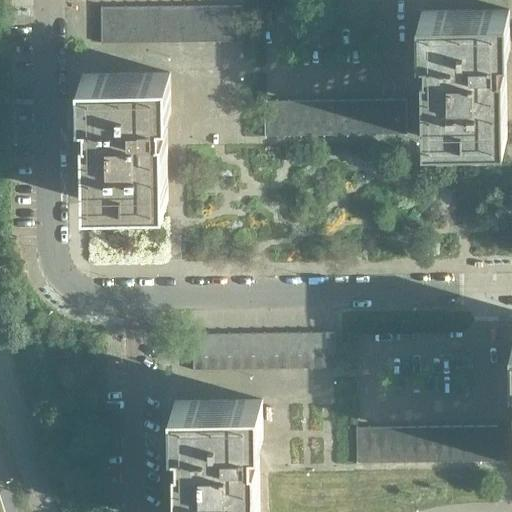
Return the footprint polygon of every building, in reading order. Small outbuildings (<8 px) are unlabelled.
[(196,27),(196,5),(184,6),(184,27),(196,27)] [(207,27),(207,5),(196,5),(196,27),(207,27)] [(219,27),(219,5),(207,5),(207,27),(219,27)] [(231,27),(231,5),(219,5),(219,27),(231,27)] [(244,26),(243,5),(231,5),(231,27),(244,26)] [(114,29),(114,6),(101,7),(101,29),(114,29)] [(126,28),(125,6),(114,6),(114,29),(126,28)] [(137,28),(137,6),(125,6),(126,28),(137,28)] [(149,28),(149,6),(137,6),(137,28),(149,28)] [(161,28),(160,6),(149,6),(149,28),(161,28)] [(172,28),(172,6),(160,6),(161,28),(172,28)] [(184,27),(184,6),(172,6),(172,28),(184,27)] [(507,137),(506,64),(497,64),(497,50),(509,49),(509,9),(421,10),(421,49),(428,49),(429,65),(426,65),(427,138),(507,137)] [(244,39),(244,26),(231,27),(231,39),(244,39)] [(184,40),(184,27),(172,28),(173,40),(184,40)] [(196,40),(196,27),(184,27),(184,40),(196,40)] [(208,40),(207,27),(196,27),(196,40),(208,40)] [(219,40),(219,27),(207,27),(208,40),(219,40)] [(231,39),(231,27),(219,27),(219,40),(231,39)] [(126,41),(126,28),(114,29),(114,41),(126,41)] [(138,41),(137,28),(126,28),(126,41),(138,41)] [(149,40),(149,28),(137,28),(138,41),(149,40)] [(161,40),(161,28),(149,28),(149,40),(161,40)] [(173,40),(172,28),(161,28),(161,40),(173,40)] [(114,41),(114,29),(101,29),(102,41),(114,41)] [(168,200),(167,127),(158,127),(158,113),(170,113),(170,72),(82,73),(83,112),(90,112),(90,128),(87,128),(88,201),(168,200)] [(371,121),(370,98),(359,99),(359,121),(371,121)] [(382,120),(382,98),(370,98),(371,121),(382,120)] [(394,112),(394,98),(382,98),(382,120),(394,120),(394,112)] [(407,112),(407,98),(394,98),(394,112),(407,112)] [(312,121),(312,99),(300,100),(300,122),(312,121)] [(324,121),(323,99),(312,99),(312,121),(324,121)] [(335,121),(335,99),(323,99),(324,121),(335,121)] [(347,121),(347,99),(335,99),(335,121),(347,121)] [(359,121),(359,99),(347,99),(347,121),(359,121)] [(277,122),(277,100),(264,100),(264,122),(277,122)] [(289,122),(288,100),(277,100),(277,122),(289,122)] [(300,122),(300,100),(288,100),(289,122),(300,122)] [(382,133),(382,120),(371,121),(371,133),(382,133)] [(394,133),(394,120),(382,120),(382,133),(394,133)] [(407,132),(407,120),(394,120),(394,133),(407,132)] [(312,134),(312,121),(300,122),(301,134),(312,134)] [(324,134),(324,121),(312,121),(312,134),(324,134)] [(336,133),(335,121),(324,121),(324,134),(336,133)] [(347,133),(347,121),(335,121),(336,133),(347,133)] [(359,133),(359,121),(347,121),(347,133),(359,133)] [(371,133),(371,121),(359,121),(359,133),(371,133)] [(277,134),(277,122),(264,122),(265,135),(277,134)] [(289,134),(289,122),(277,122),(277,134),(289,134)] [(301,134),(300,122),(289,122),(289,134),(301,134)] [(336,353),(335,331),(323,332),(323,354),(336,353)] [(264,354),(264,332),(252,333),(253,355),(264,354)] [(276,354),(276,332),(264,332),(264,354),(276,354)] [(288,354),(287,332),(276,332),(276,354),(288,354)] [(299,354),(299,332),(287,332),(288,354),(299,354)] [(311,354),(311,332),(299,332),(299,354),(311,354)] [(323,354),(323,332),(311,332),(311,354),(323,354)] [(206,355),(206,333),(193,333),(193,356),(206,355)] [(218,355),(217,333),(206,333),(206,355),(218,355)] [(229,355),(229,333),(217,333),(218,355),(229,355)] [(241,355),(241,333),(229,333),(229,355),(241,355)] [(253,355),(252,333),(241,333),(241,355),(253,355)] [(336,366),(336,353),(323,354),(323,366),(336,366)] [(265,367),(264,354),(253,355),(253,367),(265,367)] [(276,367),(276,354),(264,354),(265,367),(276,367)] [(288,367),(288,354),(276,354),(276,367),(288,367)] [(300,366),(299,354),(288,354),(288,367),(300,366)] [(311,366),(311,354),(299,354),(300,366),(311,366)] [(323,366),(323,354),(311,354),(311,366),(323,366)] [(206,368),(206,355),(193,356),(193,368),(206,368)] [(218,368),(218,355),(206,355),(206,368),(218,368)] [(230,367),(229,355),(218,355),(218,368),(230,367)] [(241,367),(241,355),(229,355),(230,367),(241,367)] [(253,367),(253,355),(241,355),(241,367),(253,367)] [(259,511),(259,454),(250,454),(250,439),(262,439),(262,399),(174,400),(174,439),(182,439),(182,455),(179,455),(179,511),(259,511)] [(439,448),(439,425),(427,426),(428,448),(439,448)] [(451,447),(451,425),(439,425),(439,448),(451,447)] [(463,447),(462,425),(451,425),(451,447),(463,447)] [(474,447),(474,425),(462,425),(463,447),(474,447)] [(486,447),(486,425),(474,425),(474,447),(486,447)] [(499,447),(499,425),(486,425),(486,447),(499,447)] [(381,448),(381,426),(369,427),(369,449),(381,448)] [(393,448),(392,426),(381,426),(381,448),(393,448)] [(404,448),(404,426),(392,426),(393,448),(404,448)] [(416,448),(416,426),(404,426),(404,448),(416,448)] [(428,448),(427,426),(416,426),(416,448),(428,448)] [(369,449),(369,427),(356,427),(357,449),(369,449)] [(451,460),(451,447),(439,448),(440,460),(451,460)] [(463,460),(463,447),(451,447),(451,460),(463,460)] [(475,459),(474,447),(463,447),(463,460),(475,459)] [(486,459),(486,447),(474,447),(475,459),(486,459)] [(499,459),(499,447),(486,447),(486,459),(499,459)] [(381,461),(381,448),(369,449),(370,461),(381,461)] [(393,461),(393,448),(381,448),(381,461),(393,461)] [(405,461),(404,448),(393,448),(393,461),(405,461)] [(416,460),(416,448),(404,448),(405,461),(416,460)] [(428,460),(428,448),(416,448),(416,460),(428,460)] [(440,460),(439,448),(428,448),(428,460),(440,460)] [(370,461),(369,449),(357,449),(357,461),(370,461)]
